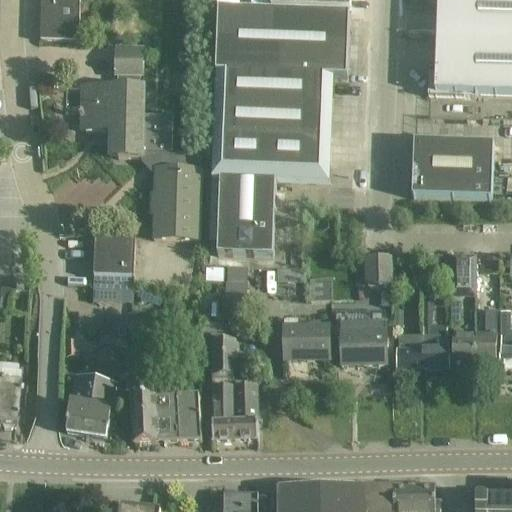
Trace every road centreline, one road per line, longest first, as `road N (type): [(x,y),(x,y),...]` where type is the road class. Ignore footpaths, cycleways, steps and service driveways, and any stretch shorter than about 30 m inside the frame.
road 1 (unclassified): [(44,469),(44,233),(20,161),(10,0)]
road 2 (tertiary): [(511,465),(44,469)]
road 3 (unclassified): [(511,247),(376,246),(386,0)]
